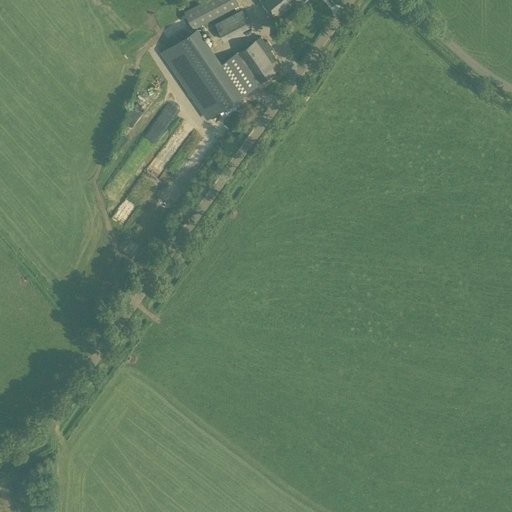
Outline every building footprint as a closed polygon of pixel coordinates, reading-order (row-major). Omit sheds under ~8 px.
[(194,28),(238,5),(235,0),(207,0),(185,12),(194,28)] [(259,0),(283,27),(299,14),(293,6),(300,0),(303,0),(304,0),(259,0)] [(216,22),(224,40),(245,30),(242,24),(250,20),(244,8),(216,22)] [(207,116),(281,65),(270,49),(266,53),(261,46),(266,43),(262,37),(222,63),(198,27),(164,50),(207,116)] [(137,143),(132,160),(143,163),(148,145),(137,143)]
